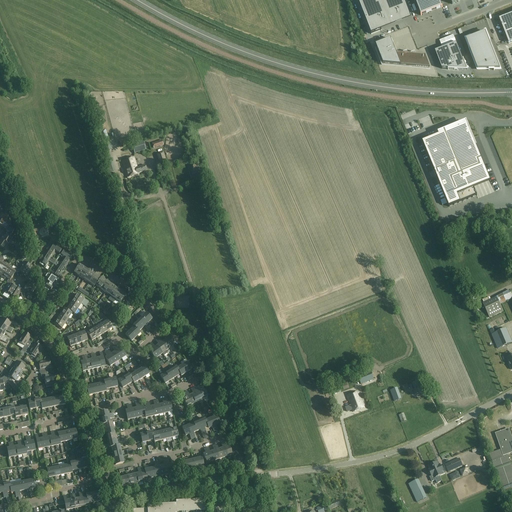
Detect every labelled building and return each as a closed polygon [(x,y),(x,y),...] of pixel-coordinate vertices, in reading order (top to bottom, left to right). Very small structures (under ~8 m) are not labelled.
[(404,0),(361,0),(358,1),(371,34),(382,30),(380,25),(404,15),(401,6),(406,4),(404,0)] [(414,0),(421,15),(422,15),(441,7),(442,7),(439,0),(414,0)] [(511,15),(499,20),(508,43),(511,41),(511,15)] [(485,32),(466,39),(477,70),(489,69),(489,70),(489,69),(494,69),(494,70),(494,69),(500,69),(485,32)] [(391,39),(376,45),(383,64),(430,68),(425,55),(415,55),(415,53),(411,54),(408,54),(407,52),(403,54),(396,53),(391,39)] [(456,42),(434,50),(441,68),(466,69),(456,42)] [(439,135),(422,142),(449,207),(477,195),(474,188),(490,181),(485,167),(467,123),(461,126),(460,123),(438,133),(439,135)] [(132,142),(131,137),(119,141),(121,146),(132,142)] [(101,145),(103,152),(104,153),(106,152),(109,151),(114,149),(111,142),(101,145)] [(135,153),(145,150),(143,142),(132,145),(135,153)] [(113,172),(106,152),(104,153),(103,152),(102,152),(109,174),(113,172)] [(156,154),(159,166),(167,163),(163,152),(156,154)] [(137,168),(134,157),(121,161),(127,177),(138,173),(146,171),(145,165),(137,168)] [(191,174),(198,173),(196,167),(198,166),(197,164),(196,164),(196,165),(189,167),(191,174)] [(112,187),(118,201),(122,199),(117,185),(112,187)] [(10,214),(4,210),(0,217),(0,218),(0,219),(2,220),(5,221),(10,214)] [(0,223),(0,225),(3,228),(6,230),(7,230),(10,225),(11,226),(12,223),(11,222),(9,224),(5,221),(2,220),(0,223)] [(6,235),(11,239),(13,236),(11,235),(15,230),(10,227),(11,226),(10,225),(7,230),(6,230),(5,232),(7,233),(6,235)] [(6,243),(8,244),(11,239),(6,235),(5,237),(2,236),(0,239),(6,243)] [(51,258),(55,251),(60,254),(62,251),(52,244),(46,254),(51,258)] [(65,257),(60,264),(65,268),(72,257),(63,251),(61,255),(65,257)] [(51,258),(46,254),(41,262),(46,266),(49,261),(53,264),(56,261),(51,258)] [(0,261),(0,267),(5,271),(9,265),(6,263),(5,264),(3,263),(3,262),(2,262),(4,260),(3,259),(0,259),(0,261)] [(60,264),(56,261),(53,264),(56,265),(58,267),(53,274),(59,278),(65,268),(60,264)] [(17,268),(18,272),(19,272),(20,271),(26,275),(29,270),(27,269),(29,266),(24,262),(21,266),(23,267),(22,268),(20,269),(18,267),(17,268)] [(9,265),(5,271),(13,276),(16,272),(17,272),(18,272),(17,268),(16,268),(13,266),(12,267),(9,265)] [(79,276),(84,268),(85,267),(83,266),(82,267),(79,265),(74,273),(79,276)] [(84,280),(89,271),(90,270),(88,269),(88,270),(84,268),(79,276),(84,280)] [(480,268),(472,272),(474,276),(482,272),(480,268)] [(507,285),(503,273),(505,272),(503,268),(491,273),(494,283),(493,283),(495,290),(507,285)] [(7,282),(7,283),(12,282),(11,281),(10,280),(13,276),(5,271),(1,277),(5,279),(6,278),(8,279),(8,280),(7,282)] [(89,283),(94,275),(95,274),(93,272),(93,273),(89,271),(84,280),(89,283)] [(46,280),(48,282),(54,285),(55,285),(56,283),(55,282),(55,281),(56,281),(57,280),(47,273),(45,276),(48,278),(46,280)] [(94,275),(89,283),(94,286),(100,277),(98,276),(98,277),(94,275)] [(102,276),(101,277),(96,286),(101,289),(106,281),(103,279),(104,278),(102,276)] [(101,289),(105,293),(111,284),(108,282),(109,281),(107,280),(106,281),(101,289)] [(12,282),(7,283),(7,284),(9,285),(9,287),(8,289),(7,288),(4,291),(10,295),(13,290),(15,287),(11,284),(12,283),(12,282)] [(22,288),(21,289),(22,293),(24,293),(25,291),(26,291),(28,292),(27,294),(31,296),(35,290),(31,288),(33,285),(28,282),(24,289),(22,288)] [(48,282),(45,286),(44,289),(49,292),(54,285),(48,282)] [(105,293),(110,296),(116,288),(113,286),(114,285),(112,283),(111,284),(105,293)] [(16,299),(20,293),(21,293),(22,293),(21,289),(20,289),(20,290),(15,287),(13,290),(10,295),(16,299)] [(110,296),(115,300),(121,291),(118,289),(119,288),(117,287),(116,288),(110,296)] [(500,303),(511,297),(511,294),(510,289),(496,295),(500,303)] [(120,303),(121,302),(123,304),(127,299),(125,297),(126,295),(123,293),(124,292),(122,291),(121,291),(115,300),(120,303)] [(84,299),(77,294),(73,299),(81,304),(85,307),(87,304),(85,303),(86,301),(84,299)] [(483,303),(489,318),(503,311),(496,297),(483,303)] [(81,304),(73,299),(70,304),(78,309),(81,304)] [(78,309),(70,304),(67,309),(74,314),(78,309)] [(61,314),(68,319),(72,314),(64,309),(63,308),(61,310),(63,311),(61,314)] [(147,323),(152,319),(146,313),(141,317),(147,323)] [(57,319),(65,324),(68,319),(61,314),(57,319)] [(147,323),(141,317),(137,321),(143,327),(147,323)] [(11,324),(1,318),(0,319),(1,321),(0,322),(0,323),(12,332),(13,330),(9,326),(11,324)] [(100,321),(107,331),(112,328),(107,320),(105,318),(100,321)] [(65,324),(57,319),(54,324),(62,329),(65,324)] [(107,331),(100,321),(95,324),(102,335),(107,331)] [(143,327),(137,321),(133,325),(134,327),(139,331),(143,327)] [(0,330),(4,333),(6,331),(11,333),(12,332),(0,323),(0,330)] [(93,325),(95,328),(92,330),(97,338),(102,335),(95,324),(94,323),(93,324),(94,325),(93,325)] [(140,333),(139,331),(134,327),(130,331),(136,337),(140,333)] [(90,331),(87,333),(92,341),(97,338),(92,330),(91,328),(89,329),(90,331)] [(506,329),(492,335),(497,349),(511,343),(506,329)] [(136,337),(130,331),(125,335),(131,341),(136,337)] [(84,332),(78,334),(82,343),(87,340),(84,332)] [(25,346),(23,348),(19,354),(22,356),(24,353),(26,350),(28,347),(31,342),(28,340),(31,337),(24,333),(18,342),(25,346)] [(82,343),(78,334),(73,336),(76,345),(82,343)] [(164,341),(169,348),(173,346),(164,334),(162,335),(166,339),(164,341)] [(76,345),(73,336),(67,338),(70,347),(71,347),(72,348),(74,347),(74,346),(76,345)] [(169,348),(164,341),(162,342),(159,338),(157,340),(166,351),(169,348)] [(158,345),(156,346),(162,354),(164,356),(168,353),(166,351),(157,340),(155,341),(158,345)] [(31,349),(28,347),(26,350),(24,353),(28,355),(29,353),(32,355),(31,356),(35,358),(37,354),(40,355),(42,353),(39,351),(41,348),(38,345),(39,343),(36,341),(34,343),(35,344),(31,349)] [(162,354),(156,346),(155,347),(152,343),(150,345),(159,356),(162,354)] [(114,347),(122,359),(126,356),(121,348),(119,350),(116,345),(114,347)] [(159,356),(150,345),(148,346),(151,350),(149,352),(155,359),(159,356)] [(122,359),(114,347),(112,348),(115,352),(113,353),(118,361),(122,359)] [(106,351),(114,364),(118,361),(113,353),(111,354),(108,350),(106,351)] [(114,364),(106,351),(104,353),(107,357),(105,358),(110,366),(114,364)] [(44,359),(45,361),(39,362),(40,370),(39,370),(40,373),(41,373),(46,372),(48,372),(47,369),(51,368),(49,358),(48,358),(45,358),(44,359)] [(11,361),(9,364),(22,372),(25,367),(17,362),(16,364),(11,361)] [(181,365),(186,373),(191,369),(187,362),(181,365)] [(22,372),(9,364),(8,365),(12,369),(11,371),(19,376),(22,372)] [(186,373),(181,365),(176,368),(180,374),(181,376),(186,373)] [(139,370),(144,377),(149,374),(145,367),(139,370)] [(176,368),(175,367),(170,370),(175,377),(180,374),(176,368)] [(144,377),(139,370),(134,373),(139,380),(144,377)] [(175,377),(170,370),(165,373),(170,381),(175,377)] [(6,375),(4,377),(7,382),(12,379),(16,381),(19,376),(11,371),(9,373),(8,373),(6,375)] [(47,376),(46,372),(41,373),(41,377),(44,377),(46,387),(52,386),(52,383),(56,382),(54,374),(47,376)] [(133,382),(132,382),(133,384),(139,380),(134,373),(129,376),(133,382)] [(170,381),(165,373),(160,376),(165,384),(170,381)] [(361,385),(374,380),(371,373),(359,378),(361,385)] [(123,377),(128,385),(132,382),(133,382),(129,376),(128,374),(123,377)] [(128,385),(123,377),(118,381),(122,388),(128,385)] [(419,394),(419,393),(420,393),(416,382),(411,384),(411,385),(409,386),(411,390),(413,389),(415,395),(416,394),(416,395),(417,395),(419,394)] [(199,391),(203,399),(207,397),(201,384),(198,385),(201,390),(199,391)] [(203,399),(199,391),(197,392),(195,387),(193,388),(199,401),(203,399)] [(199,401),(193,388),(190,389),(193,394),(192,394),(191,395),(195,403),(199,401)] [(397,388),(390,390),(394,401),(401,399),(397,388)] [(195,403),(191,395),(189,396),(187,391),(185,392),(191,405),(195,403)] [(191,405),(185,392),(182,393),(185,398),(183,399),(187,407),(191,405)] [(347,396),(350,405),(345,407),(347,412),(352,410),(353,412),(364,408),(363,405),(365,405),(364,403),(363,403),(358,392),(347,396)] [(113,416),(100,419),(102,425),(104,425),(104,424),(110,423),(109,419),(114,418),(113,416)] [(210,418),(216,431),(218,430),(216,425),(219,424),(216,416),(210,418)] [(216,431),(210,418),(205,421),(207,427),(208,429),(212,427),(213,432),(216,431)] [(205,419),(199,421),(204,434),(206,433),(204,428),(207,427),(205,421),(205,419)] [(204,434),(199,421),(193,423),(196,431),(200,430),(202,435),(204,434)] [(104,424),(104,425),(105,430),(113,428),(112,422),(110,423),(104,424)] [(196,431),(193,423),(188,426),(193,438),(195,437),(193,433),(196,431)] [(193,438),(188,426),(182,428),(185,436),(189,435),(190,439),(193,438)] [(139,432),(140,435),(142,443),(148,442),(146,433),(143,434),(142,431),(139,432)] [(495,434),(498,440),(501,449),(489,454),(502,491),(511,487),(511,469),(507,454),(511,452),(511,439),(510,435),(505,432),(504,434),(502,433),(501,432),(502,432),(502,431),(495,434)] [(225,442),(223,443),(227,457),(232,455),(229,446),(227,447),(225,442)] [(219,460),(223,458),(220,449),(218,450),(216,445),(214,446),(219,460)] [(210,462),(215,461),(212,452),(209,452),(208,448),(206,448),(210,462)] [(463,466),(459,459),(445,465),(449,472),(463,466)] [(437,462),(432,465),(436,474),(438,473),(440,476),(442,475),(441,472),(443,471),(440,465),(438,466),(437,462)] [(436,474),(432,465),(429,466),(430,469),(429,470),(429,471),(428,472),(428,473),(429,474),(430,474),(432,477),(433,476),(434,479),(440,476),(438,473),(436,474)] [(450,476),(452,481),(461,477),(458,472),(450,476)] [(3,480),(2,480),(6,497),(8,497),(7,492),(10,491),(11,491),(9,484),(10,484),(9,480),(3,481),(3,480)] [(426,498),(417,480),(408,484),(417,502),(426,498)] [(27,495),(30,494),(27,481),(21,482),(23,490),(26,490),(27,495)] [(16,497),(18,497),(15,483),(10,484),(9,484),(11,491),(10,491),(11,493),(15,492),(16,497)] [(189,511),(190,511),(190,500),(175,501),(176,504),(176,511),(189,511)] [(190,511),(196,511),(195,511),(199,511),(200,511),(205,511),(204,500),(190,500),(190,511)] [(329,509),(341,505),(339,500),(327,504),(329,509)]
